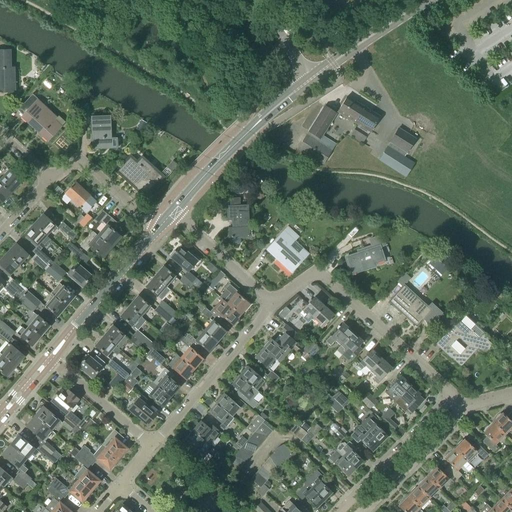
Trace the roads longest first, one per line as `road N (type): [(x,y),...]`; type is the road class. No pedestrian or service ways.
road 1 (residential): [(452,395),(318,276),(272,304)]
road 2 (residential): [(151,447),(272,304)]
road 3 (tertiary): [(174,210),(309,81)]
road 4 (tertiary): [(49,359),(159,228)]
road 5 (residential): [(452,395),(342,511)]
road 6 (residential): [(367,511),(468,406)]
road 7 (tertiary): [(427,0),(309,81)]
road 8 (residential): [(272,304),(174,210)]
road 9 (residential): [(151,447),(49,359)]
road 10 (unclassified): [(309,81),(267,23),(212,0)]
road 11 (residential): [(53,179),(82,166),(159,228)]
